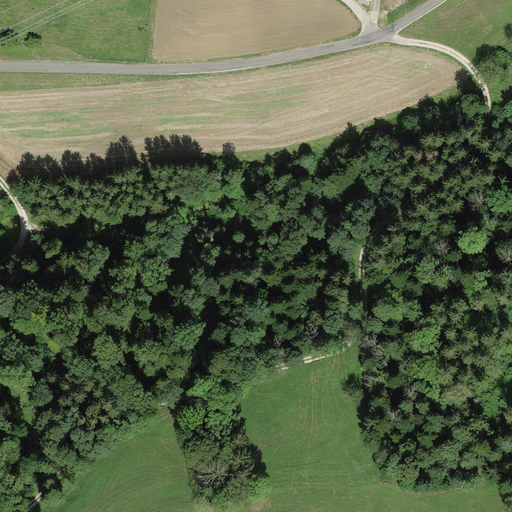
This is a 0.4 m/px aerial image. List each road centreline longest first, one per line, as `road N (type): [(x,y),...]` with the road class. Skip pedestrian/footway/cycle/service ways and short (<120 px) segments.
road 1 (track): [(15,511),(114,420),(351,339),(361,319),(359,264),(370,239),(465,152),(487,113),(481,83),(454,55),(379,36),(344,0)]
road 2 (unclassified): [(0,65),(255,64),(379,36),(437,0)]
